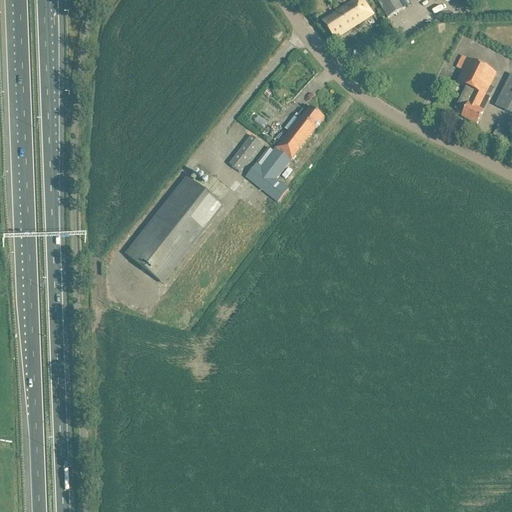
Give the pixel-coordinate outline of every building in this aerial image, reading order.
[(363,0),(355,0),(323,22),(335,39),(374,15),(363,0)] [(399,0),(376,0),(387,18),(405,8),(399,0)] [(466,87),(455,109),(463,114),(462,117),(477,125),(482,116),(484,111),(479,109),(482,102),(487,105),(491,98),(490,97),(486,95),(490,86),(497,73),(463,56),(457,68),(463,71),(457,83),(466,87)] [(511,74),(500,98),(496,107),(511,114),(511,74)] [(288,132),(276,149),(291,161),(325,118),(310,107),(307,112),(303,110),(298,116),(296,115),(285,129),(288,132)]
